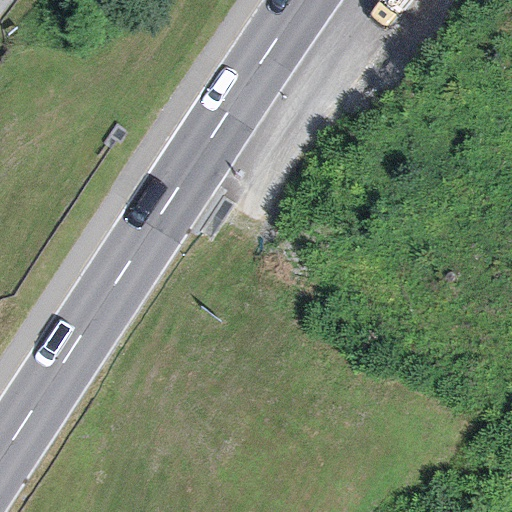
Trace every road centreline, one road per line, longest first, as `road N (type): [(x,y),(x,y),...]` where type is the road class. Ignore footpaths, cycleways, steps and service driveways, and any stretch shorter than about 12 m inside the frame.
road 1 (trunk): [(511,24),(347,243),(205,511)]
road 2 (primary): [(0,461),(302,0)]
road 3 (trunk): [(275,511),(511,26)]
